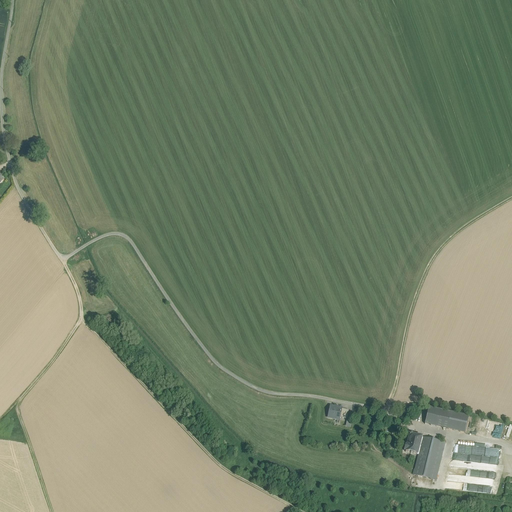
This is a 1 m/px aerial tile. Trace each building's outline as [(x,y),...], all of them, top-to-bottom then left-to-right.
[(334,407),(330,406),(328,416),(333,417),(333,418),(336,418),(339,418),(340,418),(341,409),(338,408),(338,407),(334,406),(334,407)] [(440,410),(428,407),(425,424),(436,427),(440,410)] [(341,409),(340,418),(347,419),(349,410),(341,409)] [(452,412),(440,410),(436,427),(448,430),(452,412)] [(469,416),(452,412),(448,430),(466,434),(469,416)] [(421,438),(412,435),(411,434),(408,435),(409,437),(407,447),(405,446),(404,451),(405,452),(410,453),(410,454),(413,455),(413,454),(417,455),(421,438)] [(445,443),(423,438),(420,448),(418,455),(413,476),(436,481),(445,443)] [(448,474),(446,488),(487,493),(488,483),(492,483),(492,477),(496,478),(499,449),(486,448),(486,445),(462,442),(461,445),(454,444),(453,453),(465,454),(464,461),(451,460),(450,467),(471,469),(470,477),(448,474)]
